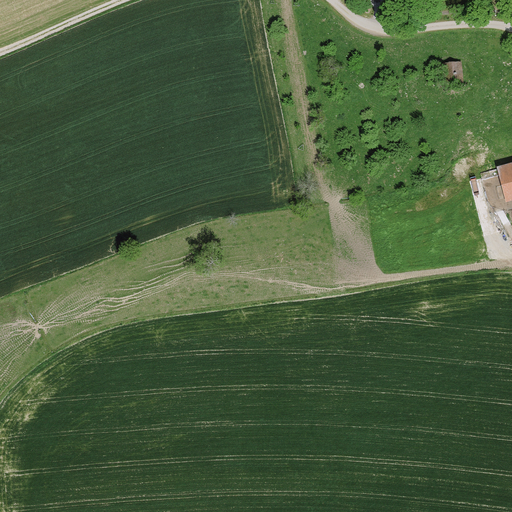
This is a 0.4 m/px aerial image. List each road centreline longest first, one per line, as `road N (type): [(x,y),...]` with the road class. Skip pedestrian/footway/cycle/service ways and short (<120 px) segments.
road 1 (track): [(511,27),(389,36),(359,27),(327,0)]
road 2 (track): [(135,0),(0,56)]
